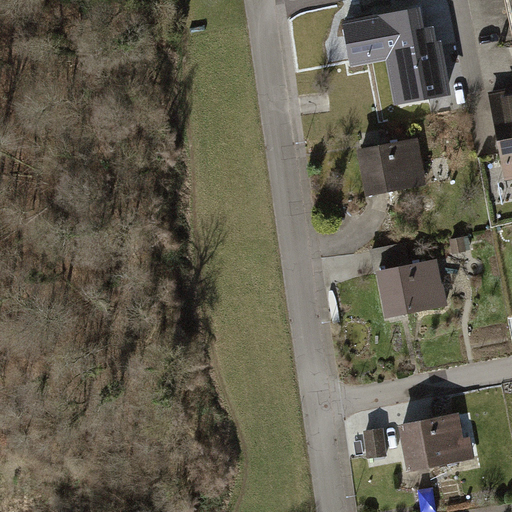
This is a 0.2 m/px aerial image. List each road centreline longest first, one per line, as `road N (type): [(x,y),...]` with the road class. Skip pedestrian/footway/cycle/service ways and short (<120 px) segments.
road 1 (residential): [(261,2),(317,406)]
road 2 (residential): [(317,406),(511,368)]
road 3 (residential): [(456,0),(489,142)]
